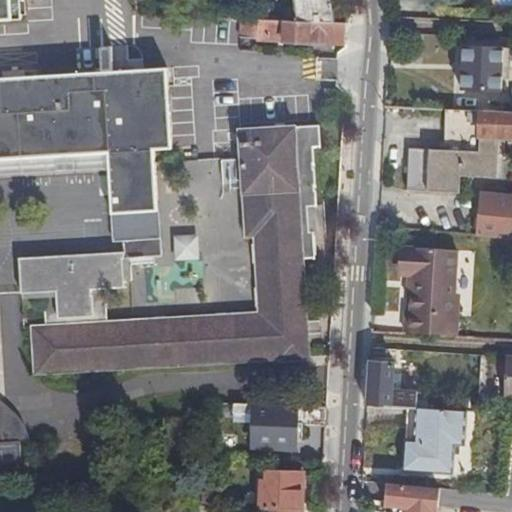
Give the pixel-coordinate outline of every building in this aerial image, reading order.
[(296,0),(299,20),(335,21),(332,0),(296,0)] [(0,18),(21,17),(20,3),(0,4),(0,18)] [(348,43),(349,22),(335,21),(299,20),(240,17),(239,37),(257,38),(258,39),(284,40),(285,41),(309,42),(309,41),(348,43)] [(504,47),(464,45),(462,88),(502,90),(504,47)] [(172,148),(169,86),(167,67),(80,73),(0,78),(0,158),(109,152),(114,238),(123,238),(124,251),(125,257),(160,255),(154,149),(172,148)] [(511,111),(482,110),(481,135),(511,135),(511,111)] [(106,322),(101,322),(53,325),(48,325),(33,326),(35,371),(256,360),(283,358),(284,360),(310,359),(304,260),(318,260),(316,231),(311,232),(309,206),(319,206),(316,148),(323,148),(322,125),(243,130),(248,237),(256,237),(261,313),(106,322)] [(478,234),(511,238),(511,196),(481,193),(478,234)] [(177,259),(202,259),(202,235),(176,235),(177,259)] [(408,310),(407,333),(464,336),(465,305),(455,293),(456,249),(408,246),(406,273),(414,274),(412,310),(408,310)] [(126,287),(125,257),(124,251),(19,256),(20,290),(45,291),(47,317),(52,316),(53,325),(101,322),(101,314),(106,313),(105,289),(126,287)] [(371,361),(368,404),(416,407),(417,391),(401,390),(395,390),(395,381),(396,363),(371,361)] [(327,425),(328,407),(235,404),(235,413),(255,413),(255,421),(254,446),(296,448),(297,423),(303,423),(303,425),(327,425)] [(452,409),(417,407),(415,439),(406,439),(404,470),(453,473),(455,443),(465,444),(467,410),(452,409)] [(235,420),(255,421),(255,413),(235,413),(235,420)] [(0,442),(0,465),(21,464),(19,442),(0,442)] [(138,466),(116,467),(117,488),(139,488),(138,466)] [(301,511),(303,473),(261,472),(258,511),(301,511)] [(388,483),(385,511),(438,511),(441,488),(388,483)] [(220,502),(220,486),(200,487),(200,502),(220,504),(220,502)] [(117,499),(117,488),(106,488),(106,500),(117,499)]
